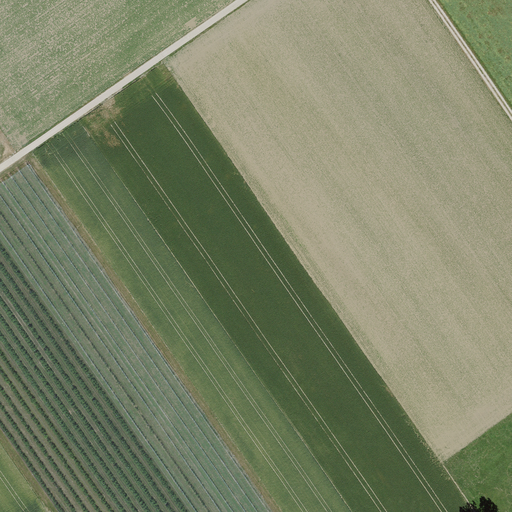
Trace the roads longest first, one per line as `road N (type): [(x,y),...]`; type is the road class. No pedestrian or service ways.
road 1 (track): [(0,169),(244,0)]
road 2 (track): [(511,117),(430,0)]
